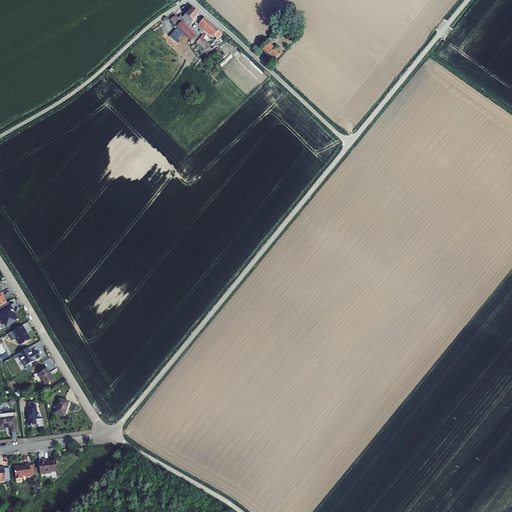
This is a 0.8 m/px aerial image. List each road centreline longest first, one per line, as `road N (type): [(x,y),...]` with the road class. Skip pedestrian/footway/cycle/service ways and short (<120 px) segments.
road 1 (unclassified): [(111,432),(349,143)]
road 2 (unclassified): [(0,136),(70,94),(186,0)]
road 3 (residential): [(192,0),(349,143)]
road 4 (unclassified): [(111,432),(0,261)]
road 5 (unclassified): [(349,143),(467,0)]
road 6 (unclassified): [(111,432),(241,511)]
